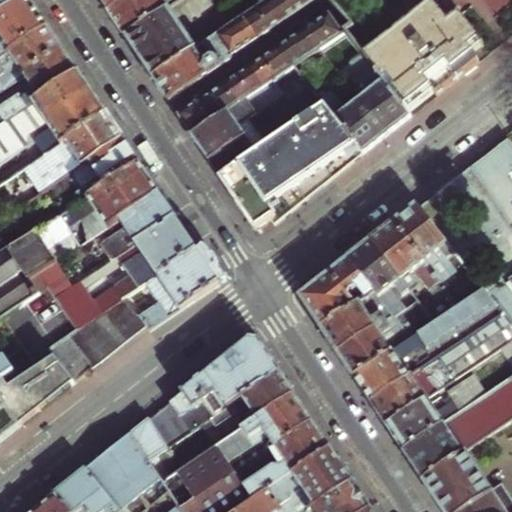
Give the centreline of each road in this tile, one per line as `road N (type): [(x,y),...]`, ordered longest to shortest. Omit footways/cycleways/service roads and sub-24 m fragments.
road 1 (tertiary): [(65,0),(256,287)]
road 2 (residential): [(0,492),(256,287)]
road 3 (residential): [(256,287),(511,83)]
road 4 (tertiary): [(256,287),(406,511)]
